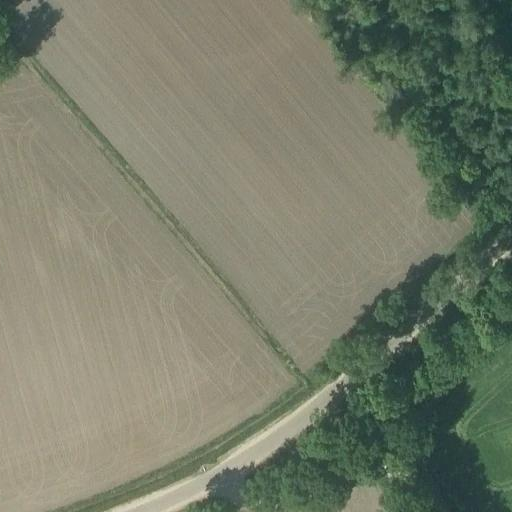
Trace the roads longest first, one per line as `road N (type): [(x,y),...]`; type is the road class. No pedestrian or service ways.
road 1 (unclassified): [(105,511),(223,474),(326,407),(511,252)]
road 2 (track): [(223,474),(233,499),(280,502),(373,468),(397,471),(434,511)]
